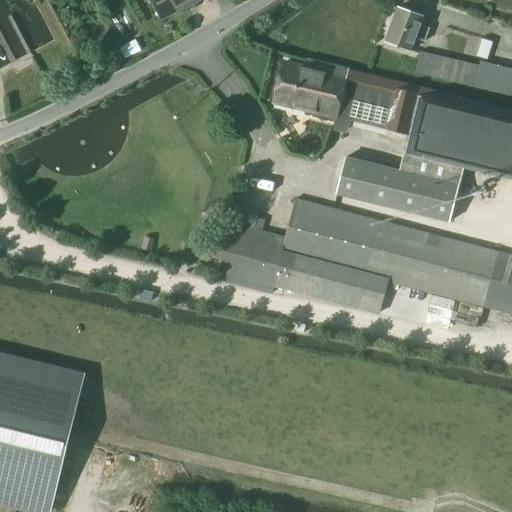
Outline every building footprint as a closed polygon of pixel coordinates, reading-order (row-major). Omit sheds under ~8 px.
[(148,0),(160,21),(198,0),(148,0)] [(424,42),(428,30),(420,27),(423,17),(416,15),(398,9),(386,42),(411,51),(415,39),(424,42)] [(33,58),(10,16),(10,15),(0,20),(0,36),(16,67),(33,58)] [(487,58),(492,42),(482,39),(477,55),(487,58)] [(479,67),(420,52),(414,74),(473,89),(511,97),(511,70),(480,63),(479,67)] [(420,87),(421,87),(353,70),(309,60),(307,71),(283,65),(274,103),(409,136),(420,87)] [(511,119),(437,101),(439,92),(440,91),(421,87),(420,87),(409,136),(404,154),(511,180),(511,119)] [(348,160),(339,193),(414,213),(450,222),(458,190),(463,169),(404,155),(400,174),(348,160)] [(295,200),(285,238),(281,255),(387,283),(412,289),(425,234),(295,200)] [(379,315),(387,283),(281,255),(285,239),(253,231),(257,218),(233,211),(215,280),(271,294),(273,287),(379,315)] [(511,332),(511,250),(441,236),(425,314),(511,332)] [(153,293),(141,291),(139,300),(151,302),(153,293)] [(296,334),(303,335),(304,327),(298,326),(296,334)] [(49,511),(84,379),(0,357),(0,500),(44,511),(49,511)]
